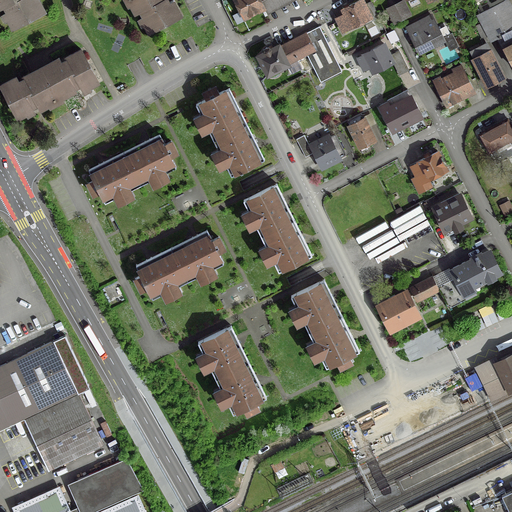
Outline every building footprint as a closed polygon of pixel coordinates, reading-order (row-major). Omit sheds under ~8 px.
[(0,0),(0,8),(4,6),(7,12),(4,13),(12,28),(44,11),(38,0),(0,0)] [(149,33),(181,16),(173,0),(168,3),(166,0),(127,0),(135,14),(140,11),(143,16),(141,18),(149,33)] [(233,0),(243,18),(266,7),(267,9),(283,0),(233,0)] [(370,17),(376,14),(370,2),(364,5),(361,0),(359,0),(342,9),(339,11),(342,16),(335,19),(341,31),(350,26),(351,28),(370,18),(370,17)] [(500,43),(511,37),(511,11),(506,0),(477,15),(481,23),(487,36),(490,41),(497,37),(500,43)] [(409,15),(402,2),(387,9),(394,23),(409,15)] [(409,26),(406,28),(418,52),(443,39),(446,46),(447,46),(449,50),(455,48),(458,47),(451,33),(442,38),(431,15),(409,26)] [(481,23),(474,26),(481,39),(487,36),(481,23)] [(319,26),(281,45),(290,62),(306,54),(320,82),(341,71),(319,26)] [(511,37),(500,43),(511,66),(511,37)] [(483,44),(469,51),(487,86),(504,77),(490,49),(486,42),(484,44),(483,44)] [(372,72),(392,62),(398,74),(407,69),(398,51),(389,56),(383,44),(369,52),(368,50),(365,52),(365,53),(363,54),(363,55),(356,58),(362,71),(369,67),(372,72)] [(290,62),(281,45),(278,47),(278,46),(272,49),(271,45),(265,48),(264,49),(264,51),(264,53),(257,56),(267,75),(287,65),(287,64),(290,62)] [(61,63),(58,58),(22,77),(23,80),(18,82),(16,78),(0,86),(17,118),(32,110),(31,107),(37,104),(39,109),(75,90),(74,88),(79,85),(82,90),(97,82),(80,50),(65,58),(66,60),(61,63)] [(441,95),(445,104),(473,91),(460,65),(452,70),(454,75),(441,81),(439,77),(433,79),(438,90),(436,91),(438,96),(441,95)] [(201,134),(208,131),(217,149),(211,153),(219,169),(226,166),(230,176),(263,159),(257,147),(234,100),(228,88),(218,93),(215,87),(202,93),(205,99),(195,105),(200,114),(193,117),(201,134)] [(392,131),(420,117),(407,90),(386,100),(387,102),(378,106),(392,134),(393,134),(392,131)] [(348,125),(359,148),(375,140),(363,117),(363,118),(361,114),(346,121),(348,125)] [(508,142),(511,140),(511,129),(507,120),(478,134),(488,153),(497,149),(498,151),(510,145),(508,142)] [(159,134),(147,140),(103,162),(88,169),(93,180),(87,183),(93,195),(99,192),(104,203),(114,198),(117,204),(134,196),(130,189),(149,180),(152,187),(169,179),(166,172),(175,167),(170,157),(176,154),(170,141),(164,144),(159,134)] [(312,153),(320,168),(345,155),(334,135),(309,147),(303,135),(295,139),(304,157),(312,153)] [(423,155),(424,158),(409,165),(415,176),(415,177),(423,173),(427,180),(446,170),(437,152),(430,155),(428,152),(423,155)] [(311,255),(304,241),(283,197),(276,184),(243,200),(247,210),(241,213),(249,230),(256,227),(260,236),(265,245),(258,248),(266,265),(273,262),(278,271),(311,255)] [(432,210),(442,231),(471,217),(459,193),(440,202),(441,206),(432,210)] [(181,292),(178,285),(196,276),(200,283),(216,274),(213,268),(223,263),(217,252),(224,249),(218,237),(211,240),(206,230),(200,233),(150,258),(135,265),(140,275),(134,278),(140,291),(146,288),(152,298),(161,293),(165,300),(181,292)] [(489,253),(488,250),(481,253),(481,252),(469,258),(470,259),(450,269),(456,281),(439,290),(448,308),(470,296),(466,288),(499,271),(489,253)] [(410,289),(415,300),(438,288),(433,278),(431,278),(432,281),(418,288),(417,286),(410,289)] [(296,326),(303,322),(312,341),(305,344),(314,361),(321,358),(325,367),(336,362),(339,368),(351,362),(348,356),(359,351),(352,337),(330,293),(323,279),(290,296),(295,305),(288,309),(296,326)] [(390,328),(417,315),(405,292),(395,297),(394,294),(387,297),(389,300),(379,305),(390,328)] [(265,397),(259,383),(238,341),(230,326),(197,342),(202,352),(195,355),(203,372),(210,369),(215,378),(219,387),(212,390),(221,407),(228,404),(232,413),(243,408),(246,414),(258,408),(255,402),(265,397)] [(102,444),(78,393),(91,387),(66,334),(53,340),(29,352),(9,361),(0,365),(0,429),(23,419),(27,426),(48,470),(102,444)] [(511,355),(480,371),(491,394),(507,386),(509,389),(511,387),(511,355)] [(511,423),(450,454),(456,468),(511,440),(511,423)] [(14,509),(15,511),(144,511),(137,496),(100,511),(91,511),(140,490),(126,457),(77,479),(80,487),(70,492),(77,507),(68,511),(58,488),(15,506),(14,509)] [(278,460),(271,465),(274,472),(282,467),(278,460)] [(511,511),(511,489),(501,495),(508,511),(511,511)]
